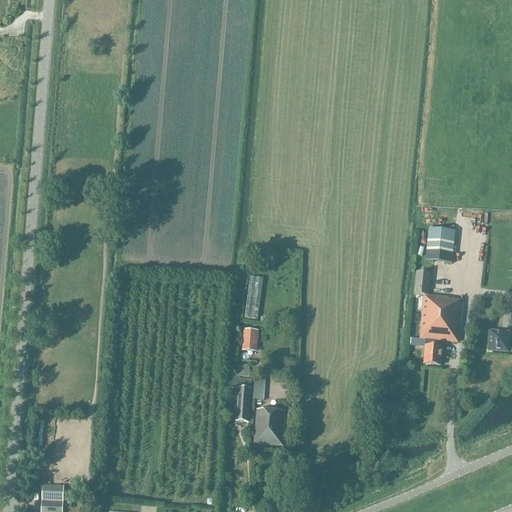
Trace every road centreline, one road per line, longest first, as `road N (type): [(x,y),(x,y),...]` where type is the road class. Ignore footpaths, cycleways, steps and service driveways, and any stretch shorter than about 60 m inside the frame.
road 1 (tertiary): [(7,511),(49,0)]
road 2 (tertiary): [(511,450),(365,511)]
